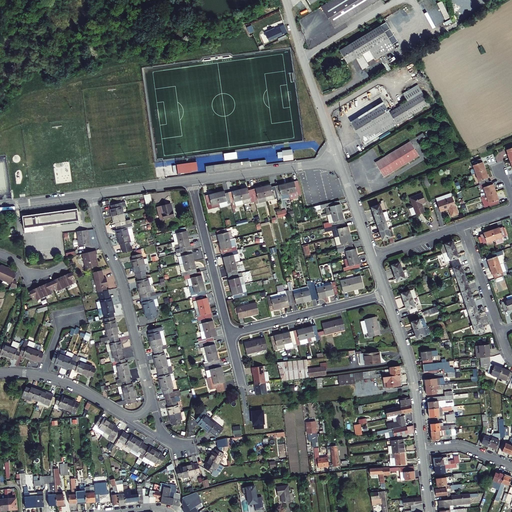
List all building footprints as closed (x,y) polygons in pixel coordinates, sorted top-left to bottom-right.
[(331,27),(362,9),(356,0),(327,0),(319,5),(331,27)] [(377,0),(356,0),(362,9),(377,0)] [(428,17),(442,8),(441,6),(427,15),(428,17)] [(273,19),(256,28),(258,32),(276,24),(273,19)] [(268,32),(263,34),(267,42),(287,33),(284,25),(274,30),(275,33),(270,36),(268,32)] [(367,52),(374,62),(397,49),(383,25),(337,51),(345,64),(367,52)] [(360,56),(355,60),(361,71),(367,67),(360,56)] [(349,124),(361,145),(427,105),(419,93),(386,113),(381,104),(349,124)] [(413,139),(415,143),(422,139),(419,135),(413,139)] [(372,162),(385,182),(418,162),(406,142),(372,162)] [(282,152),(277,152),(278,159),(283,158),(283,161),(293,160),(292,149),(282,150),(282,152)] [(480,158),(471,160),(475,172),(485,169),(482,161),(481,161),(480,158)] [(266,159),(205,165),(206,171),(267,165),(266,159)] [(197,161),(176,164),(178,174),(198,171),(197,161)] [(485,169),(475,172),(479,184),(486,181),(488,181),(487,177),(488,177),(485,169)] [(302,195),(299,181),(287,184),(290,198),(291,200),(298,199),(298,196),(302,195)] [(478,184),(479,187),(482,196),(491,193),(488,185),(486,181),(479,184),(478,184)] [(290,198),(287,184),(276,187),(278,195),(279,201),(290,198)] [(272,188),(271,185),(264,187),(266,197),(278,195),(276,187),(272,188)] [(266,197),(264,187),(252,189),(254,197),(255,200),(266,197)] [(248,190),(248,188),(240,189),(243,200),(254,197),(252,189),(248,190)] [(243,200),(240,189),(229,192),(232,203),(243,200)] [(226,193),(225,190),(217,192),(222,210),(233,207),(232,203),(229,192),(226,193)] [(222,210),(217,192),(207,195),(211,212),(222,210)] [(421,192),(409,196),(412,205),(407,206),(409,214),(414,212),(415,213),(423,211),(420,202),(424,201),(421,192)] [(482,196),(485,205),(485,207),(494,204),(493,200),(494,200),(491,193),(482,196)] [(439,211),(447,209),(450,216),(457,214),(451,197),(445,199),(444,196),(435,199),(439,211)] [(384,198),(382,199),(382,201),(371,205),(374,212),(385,209),(386,208),(387,208),(384,198)] [(341,213),(338,201),(320,206),(321,210),(330,207),(332,215),(341,213)] [(112,206),(113,210),(112,210),(113,217),(125,214),(123,207),(122,207),(121,204),(112,206)] [(172,207),(161,210),(164,222),(175,220),(172,207)] [(377,221),(385,218),(384,214),(386,213),(385,209),(374,212),(377,221)] [(78,223),(78,211),(23,215),(25,227),(78,223)] [(335,226),(344,224),(341,213),(332,215),(334,227),(335,226)] [(133,220),(127,222),(125,214),(113,217),(115,224),(117,224),(117,227),(133,224),(133,220)] [(379,229),(388,226),(385,218),(377,221),(379,229)] [(260,226),(266,246),(274,244),(269,223),(260,226)] [(129,229),(134,227),(133,224),(117,227),(118,231),(117,231),(119,239),(130,236),(129,229)] [(349,235),(346,224),(344,224),(335,226),(338,238),(349,235)] [(392,234),(391,234),(388,226),(379,229),(382,237),(389,235),(391,241),(394,240),(392,234)] [(499,227),(498,226),(490,229),(494,239),(495,243),(502,240),(501,236),(505,235),(502,226),(499,227)] [(186,229),(171,232),(174,244),(188,240),(186,229)] [(227,229),(217,231),(220,243),(230,240),(227,229)] [(483,233),(479,234),(482,243),(494,239),(490,229),(483,232),(483,233)] [(93,239),(92,232),(81,233),(82,242),(81,242),(81,248),(92,246),(92,239),(93,239)] [(344,248),(351,246),(349,235),(338,238),(341,249),(344,248)] [(131,244),(132,243),(130,236),(119,239),(120,246),(122,246),(124,254),(134,252),(133,247),(132,247),(131,244)] [(188,240),(174,244),(171,244),(172,247),(175,246),(177,255),(191,252),(188,240)] [(223,255),(233,252),(230,240),(220,243),(223,255)] [(440,245),(442,252),(447,251),(455,248),(453,240),(444,243),(445,244),(440,245)] [(357,257),(354,245),(351,246),(344,248),(347,259),(357,257)] [(455,248),(447,251),(450,259),(458,257),(455,248)] [(489,258),(488,258),(491,267),(500,263),(497,255),(504,253),(503,249),(488,254),(489,258)] [(102,268),(99,256),(98,252),(87,255),(90,270),(102,268)] [(177,255),(177,258),(181,257),(183,266),(193,263),(191,252),(177,255)] [(225,266),(236,263),(233,252),(223,255),(225,266)] [(142,259),(141,255),(132,257),(133,261),(132,261),(134,269),(145,266),(144,258),(142,259)] [(350,270),(359,268),(357,257),(347,259),(350,270)] [(399,260),(390,262),(393,271),(402,268),(399,260)] [(186,277),(196,275),(193,263),(183,266),(185,274),(186,277)] [(228,277),(238,275),(236,263),(225,266),(228,277)] [(493,274),(494,274),(495,278),(504,275),(500,263),(491,267),(493,274)] [(0,265),(0,278),(4,280),(9,268),(2,265),(0,265)] [(146,273),(147,273),(145,266),(134,269),(135,275),(136,275),(137,279),(147,277),(146,273)] [(464,274),(461,266),(453,269),(456,277),(464,274)] [(20,276),(19,272),(9,268),(4,280),(13,284),(11,290),(18,289),(18,283),(18,282),(17,282),(20,276)] [(402,268),(393,271),(396,279),(404,276),(402,268)] [(94,274),(99,295),(100,294),(110,292),(109,288),(111,288),(110,283),(108,283),(108,280),(106,272),(94,274)] [(73,273),(72,274),(65,277),(70,288),(78,284),(77,282),(79,281),(76,274),(73,275),(73,273)] [(202,285),(200,274),(196,275),(186,277),(187,281),(190,281),(192,288),(202,285)] [(458,285),(467,282),(464,274),(456,277),(458,285)] [(231,288),(241,285),(238,275),(228,277),(231,288)] [(363,287),(360,276),(340,281),(343,292),(363,287)] [(58,280),(58,281),(55,283),(58,290),(62,288),(63,291),(70,288),(65,277),(59,279),(58,280)] [(148,280),(147,280),(147,277),(137,279),(138,282),(137,283),(139,290),(150,287),(148,280)] [(300,289),(303,302),(314,300),(311,288),(310,281),(306,282),(308,287),(300,289)] [(461,293),(470,291),(467,282),(458,285),(461,293)] [(51,283),(50,283),(43,286),(48,297),(55,293),(54,291),(58,290),(55,283),(51,284),(51,283)] [(337,294),(334,284),(323,286),(326,297),(337,294)] [(194,299),(205,296),(202,285),(192,288),(194,299)] [(234,299),(244,297),(241,285),(231,288),(234,299)] [(36,289),(37,290),(33,292),(36,299),(40,297),(41,300),(48,297),(43,286),(37,289),(36,289)] [(287,286),(290,295),(292,305),(303,302),(300,289),(292,290),(291,286),(287,286)] [(315,287),(311,288),(314,300),(326,297),(323,286),(316,288),(315,287)] [(155,293),(152,294),(150,287),(139,290),(140,297),(141,296),(142,300),(156,297),(155,293)] [(413,288),(400,292),(403,300),(411,297),(416,296),(413,288)] [(464,302),(472,299),(470,291),(461,293),(457,295),(459,303),(464,302)] [(97,304),(98,311),(102,310),(115,307),(114,300),(112,301),(110,292),(100,294),(102,303),(97,304)] [(269,296),(269,295),(266,295),(269,311),(281,308),(278,298),(270,300),(269,296)] [(292,305),(290,295),(278,298),(281,308),(292,305)] [(197,310),(207,308),(205,296),(194,299),(197,310)] [(506,298),(500,300),(503,309),(507,308),(507,309),(511,306),(511,298),(511,296),(506,298)] [(153,301),(157,300),(156,297),(142,300),(143,303),(142,304),(143,311),(155,308),(153,301)] [(411,297),(403,300),(406,308),(414,305),(411,297)] [(467,310),(475,307),(472,299),(464,302),(467,310)] [(258,314),(256,303),(236,308),(239,319),(258,314)] [(105,317),(106,321),(107,321),(116,319),(116,315),(117,315),(115,307),(102,310),(104,317),(105,317)] [(431,312),(427,313),(428,316),(439,312),(437,307),(430,309),(431,312)] [(470,319),(478,316),(475,307),(467,310),(470,319)] [(155,316),(157,316),(155,308),(143,311),(145,318),(146,318),(147,321),(156,319),(155,316)] [(200,322),(210,319),(207,308),(197,310),(200,322)] [(472,327),(481,324),(478,316),(470,319),(472,327)] [(381,335),(377,317),(366,319),(370,337),(381,335)] [(108,324),(106,324),(108,331),(120,329),(118,322),(116,322),(116,319),(107,321),(108,324)] [(202,333),(213,331),(210,319),(200,322),(202,333)] [(346,330),(343,319),(323,324),(326,335),(346,330)] [(418,319),(410,321),(413,330),(421,327),(418,319)] [(479,337),(485,335),(481,324),(472,327),(475,335),(478,334),(479,337)] [(320,339),(317,325),(306,328),(308,338),(316,336),(317,340),(320,339)] [(421,327),(413,330),(415,338),(429,333),(426,325),(421,327)] [(164,339),(161,328),(148,331),(148,334),(147,335),(149,342),(160,340),(164,339)] [(308,338),(306,328),(294,331),(297,341),(308,338)] [(102,340),(103,344),(109,342),(120,340),(120,336),(121,336),(120,329),(108,331),(110,338),(102,340)] [(211,340),(215,339),(213,331),(202,333),(204,341),(201,342),(202,346),(212,343),(211,340)] [(297,341),(294,331),(283,333),(287,347),(287,348),(294,346),(294,344),(297,344),(297,341)] [(287,347),(283,333),(271,336),(275,350),(287,347)] [(269,349),(266,338),(246,343),(249,353),(269,349)] [(110,353),(124,350),(123,342),(121,343),(120,340),(109,342),(110,346),(108,346),(110,353)] [(160,347),(162,347),(160,340),(149,342),(150,350),(152,349),(153,353),(161,351),(160,347)] [(14,342),(13,346),(9,357),(16,359),(16,358),(19,359),(21,355),(24,346),(14,342)] [(24,346),(21,355),(24,356),(24,358),(31,360),(36,346),(37,345),(30,342),(30,343),(26,342),(24,346)] [(6,345),(2,343),(0,349),(0,352),(2,353),(2,354),(9,357),(13,346),(6,343),(6,345)] [(204,357),(215,355),(212,343),(202,346),(204,357)] [(490,353),(489,344),(479,345),(479,353),(475,354),(476,358),(480,357),(489,357),(489,353),(490,353)] [(36,346),(31,360),(38,363),(38,361),(41,363),(44,355),(41,354),(42,350),(42,349),(36,346)] [(113,365),(119,363),(125,362),(124,358),(126,358),(124,350),(110,353),(113,365)] [(421,360),(422,360),(423,364),(445,362),(445,359),(437,359),(436,350),(421,352),(421,360)] [(163,353),(162,354),(161,351),(153,353),(153,356),(152,356),(154,363),(165,361),(163,353)] [(378,363),(377,352),(362,354),(363,365),(378,363)] [(61,355),(58,353),(55,361),(59,362),(58,364),(65,367),(69,356),(62,353),(61,355)] [(69,356),(65,367),(72,370),(72,368),(75,369),(80,357),(70,353),(69,356)] [(207,369),(217,366),(215,355),(204,357),(207,369)] [(80,357),(75,369),(79,371),(78,372),(85,375),(89,364),(90,360),(80,357)] [(494,365),(490,364),(489,357),(480,357),(481,366),(488,370),(487,372),(498,377),(502,368),(494,365)] [(304,360),(277,363),(281,384),(325,377),(323,368),(306,371),(304,360)] [(119,366),(118,367),(120,374),(131,371),(129,364),(128,364),(127,361),(125,362),(119,363),(119,366)] [(165,369),(167,368),(165,361),(154,363),(155,371),(157,370),(157,374),(166,372),(165,369)] [(423,364),(422,364),(423,372),(439,370),(439,369),(446,368),(446,373),(450,373),(448,361),(445,362),(423,364)] [(95,368),(96,367),(89,364),(85,375),(92,378),(92,376),(94,377),(97,369),(95,368)] [(210,380),(220,378),(217,366),(207,369),(210,380)] [(399,375),(397,366),(387,367),(388,374),(384,374),(385,377),(399,375)] [(251,376),(253,386),(263,384),(261,367),(249,369),(251,376)] [(511,372),(509,372),(509,371),(502,368),(498,377),(509,381),(511,375),(511,373),(511,372)] [(121,382),(123,381),(123,384),(132,382),(131,379),(133,379),(131,371),(120,374),(121,382)] [(168,375),(167,375),(166,372),(157,374),(158,378),(157,378),(158,385),(170,382),(168,375)] [(223,393),(220,378),(210,380),(205,381),(207,392),(214,390),(215,395),(223,393)] [(438,378),(424,379),(425,387),(448,384),(447,381),(443,381),(443,378),(438,379),(438,378)] [(497,381),(493,390),(502,394),(506,385),(497,381)] [(124,388),(123,388),(124,395),(136,393),(134,386),(133,386),(132,382),(123,384),(124,388)] [(170,390),(172,390),(170,382),(158,385),(160,392),(162,392),(164,400),(176,397),(177,397),(175,393),(171,394),(170,390)] [(263,384),(253,386),(254,396),(265,395),(263,384)] [(448,384),(425,387),(426,395),(435,394),(435,390),(451,388),(451,384),(448,384)] [(42,394),(31,390),(27,400),(38,404),(42,394)] [(124,395),(126,403),(117,405),(122,408),(137,404),(136,400),(138,400),(136,393),(124,395)] [(444,395),(426,397),(427,408),(437,407),(436,400),(466,397),(466,393),(451,394),(444,395)] [(49,408),(53,399),(42,394),(38,404),(49,408)] [(173,403),(177,402),(176,397),(164,400),(166,409),(164,409),(166,417),(178,414),(176,407),(174,407),(173,403)] [(61,400),(58,398),(55,407),(58,408),(57,409),(65,412),(69,401),(61,398),(61,400)] [(409,398),(398,399),(400,406),(410,404),(409,398)] [(74,405),(75,404),(69,401),(65,412),(71,415),(71,413),(75,415),(78,406),(74,405)] [(437,407),(427,408),(428,417),(438,416),(438,415),(442,415),(441,410),(451,409),(450,406),(437,407)] [(400,413),(399,407),(384,410),(385,416),(400,413)] [(178,421),(179,421),(178,414),(166,417),(168,424),(169,423),(170,427),(178,425),(178,421)] [(483,437),(480,444),(487,447),(490,440),(484,437),(485,433),(486,430),(484,414),(480,415),(482,430),(479,435),(483,437)] [(205,418),(202,415),(197,422),(200,425),(199,426),(205,431),(213,421),(207,416),(205,418)] [(385,424),(387,429),(396,427),(400,426),(406,425),(404,415),(401,416),(395,417),(396,422),(385,424)] [(96,426),(100,428),(99,429),(105,433),(111,423),(105,419),(104,421),(101,419),(96,426)] [(225,430),(213,421),(205,431),(211,435),(212,434),(215,436),(216,435),(220,438),(225,430)] [(317,432),(316,421),(307,422),(307,433),(317,432)] [(438,422),(429,423),(430,431),(454,428),(453,424),(441,425),(438,426),(438,423),(438,422)] [(117,428),(117,427),(111,423),(105,433),(111,437),(109,440),(112,442),(120,430),(117,428)] [(396,427),(396,428),(388,430),(390,437),(412,433),(412,425),(400,428),(400,426),(396,427)] [(232,426),(233,436),(241,435),(241,426),(232,426)] [(504,444),(501,453),(508,455),(511,447),(511,445),(511,426),(510,426),(509,439),(511,439),(509,445),(504,444)] [(430,431),(430,440),(438,439),(438,434),(449,433),(450,435),(455,434),(454,428),(430,431)] [(129,439),(122,435),(117,442),(124,447),(123,448),(130,452),(136,442),(129,438),(129,439)] [(490,440),(487,447),(494,450),(498,441),(497,440),(498,438),(492,435),(492,436),(490,440)] [(404,451),(403,439),(391,440),(392,446),(389,446),(390,453),(404,451)] [(224,447),(225,454),(229,453),(228,447),(228,440),(216,443),(218,449),(224,447)] [(124,447),(117,442),(114,448),(127,456),(128,455),(130,452),(123,448),(124,447)] [(142,447),(142,446),(136,442),(130,452),(136,456),(137,455),(140,457),(145,449),(142,447)] [(338,466),(336,446),(330,446),(331,465),(327,465),(328,466),(328,471),(332,470),(332,466),(338,466)] [(149,448),(147,447),(145,449),(140,457),(139,459),(142,461),(142,460),(148,464),(150,461),(157,451),(150,447),(149,448)] [(319,457),(318,447),(313,448),(314,457),(316,457),(316,467),(328,466),(327,465),(327,456),(319,457)] [(215,454),(214,453),(211,459),(221,465),(224,459),(223,458),(225,454),(217,450),(215,454)] [(162,456),(162,455),(157,451),(150,461),(157,465),(158,463),(161,465),(165,458),(162,456)] [(391,465),(405,465),(404,451),(390,453),(391,465)] [(140,457),(137,455),(136,456),(130,452),(128,455),(137,461),(139,459),(140,457)] [(454,460),(448,460),(448,464),(454,463),(458,463),(457,456),(453,456),(454,460)] [(446,461),(446,457),(432,458),(432,465),(447,464),(446,463),(446,461)] [(207,466),(208,466),(206,469),(213,474),(215,471),(217,471),(221,465),(211,459),(207,466)] [(454,463),(448,464),(447,464),(432,465),(433,473),(443,472),(443,468),(454,467),(454,463)] [(196,466),(196,465),(188,467),(191,478),(198,476),(198,475),(201,474),(199,465),(196,466)] [(413,478),(412,465),(397,466),(397,471),(400,471),(400,473),(402,473),(403,480),(413,478)] [(181,468),(181,470),(178,471),(180,479),(184,478),(184,480),(191,478),(188,467),(181,468)] [(382,475),(381,467),(367,468),(368,475),(377,474),(378,484),(383,483),(382,475)] [(494,472),(491,481),(499,484),(503,475),(499,473),(498,474),(494,472)] [(52,475),(39,476),(40,479),(33,480),(34,485),(53,483),(52,475)] [(495,494),(494,498),(497,499),(503,484),(507,486),(510,477),(503,475),(499,484),(498,487),(495,494)] [(434,478),(434,486),(444,485),(444,477),(434,478)] [(110,490),(113,508),(119,507),(117,495),(115,480),(111,481),(113,490),(110,490)] [(498,487),(488,482),(484,491),(487,492),(489,487),(494,489),(493,493),(495,494),(498,487)] [(179,508),(181,497),(180,494),(175,493),(176,488),(175,488),(176,486),(169,484),(169,485),(161,483),(159,491),(162,492),(162,493),(161,501),(160,504),(161,504),(179,508)] [(242,494),(246,493),(248,503),(253,502),(255,509),(263,508),(261,496),(256,497),(254,485),(241,487),(242,494)] [(435,496),(445,494),(445,499),(448,498),(447,485),(444,485),(444,488),(434,489),(435,496)] [(138,502),(139,504),(143,504),(143,494),(130,496),(129,490),(128,490),(127,486),(123,486),(123,488),(124,494),(125,504),(138,502)] [(289,502),(286,486),(275,487),(276,495),(279,495),(280,503),(289,502)] [(151,504),(154,491),(142,488),(143,494),(143,504),(151,504)] [(106,490),(106,492),(95,493),(96,502),(96,503),(109,502),(108,490),(106,490)] [(85,491),(76,492),(76,495),(77,504),(86,503),(85,493),(85,491)] [(161,501),(162,493),(154,491),(151,504),(155,504),(156,499),(161,501)] [(30,496),(30,492),(25,492),(26,507),(35,507),(34,496),(30,496)] [(37,492),(37,496),(34,496),(35,507),(43,506),(42,492),(37,492)] [(95,493),(95,492),(85,493),(86,503),(96,502),(95,493)] [(384,500),(383,492),(370,493),(371,501),(384,500)] [(55,495),(55,494),(48,494),(48,506),(56,505),(55,495)] [(119,507),(126,506),(125,504),(124,494),(117,495),(119,507)] [(445,499),(436,500),(437,510),(448,509),(448,506),(467,503),(467,500),(471,500),(470,494),(451,496),(450,497),(449,499),(445,499)] [(64,505),(63,495),(55,495),(56,505),(64,505)] [(417,510),(415,510),(414,511),(422,511),(421,496),(402,498),(403,505),(417,503),(417,510)] [(15,510),(14,500),(7,501),(7,511),(15,510)] [(189,511),(195,508),(191,503),(182,509),(184,511),(189,511)]
